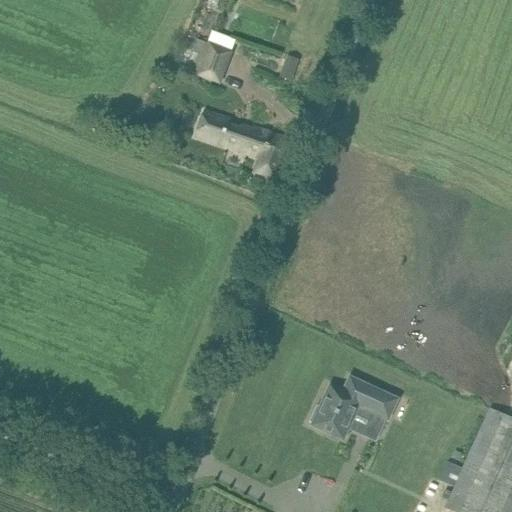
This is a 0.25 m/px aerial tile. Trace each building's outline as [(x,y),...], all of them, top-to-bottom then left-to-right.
[(185,70),(218,83),(230,52),(204,42),(200,53),(192,50),(185,70)] [(286,56),(279,77),(291,81),(298,60),(286,56)] [(196,134),(259,157),(254,171),(273,178),(287,138),(253,126),(252,128),(241,124),(240,127),(229,123),(231,118),(205,109),(196,134)] [(313,424),(312,426),(343,442),(356,416),(384,429),(387,422),(388,423),(399,403),(351,379),(344,394),(331,387),(321,407),(318,406),(309,422),(313,424)] [(454,487),(445,507),(456,511),(511,511),(511,418),(489,408),(461,468),(447,461),(439,480),(454,487)]
